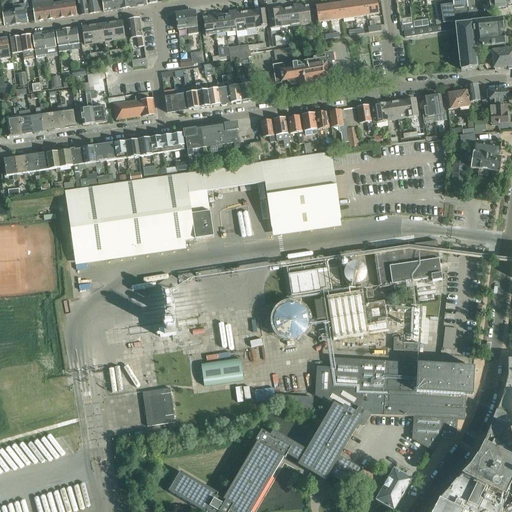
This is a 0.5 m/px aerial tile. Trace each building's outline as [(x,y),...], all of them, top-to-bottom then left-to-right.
[(21,9),(15,10),(18,25),(27,24),(26,12),(31,11),(30,0),(23,1),(24,6),(21,6),(21,9)] [(48,0),(32,2),(35,22),(56,19),(54,4),(53,0),(48,0)] [(53,0),(54,4),(56,19),(77,16),(75,1),(57,4),(56,0),(53,0)] [(90,14),(87,0),(77,0),(80,16),(90,14)] [(97,0),(87,0),(90,14),(100,13),(97,0)] [(115,11),(113,0),(101,0),(104,12),(115,11)] [(113,0),(115,11),(125,9),(124,0),(113,0)] [(124,0),(125,9),(136,7),(135,0),(124,0)] [(364,0),(362,0),(352,1),(355,18),(367,16),(364,0)] [(376,0),(364,0),(367,16),(379,14),(376,0)] [(452,0),(453,4),(454,9),(467,8),(466,0),(452,0)] [(492,0),(489,0),(489,6),(483,6),(484,12),(507,9),(507,6),(509,6),(510,5),(509,0),(492,0)] [(352,1),(340,3),(343,19),(355,18),(352,1)] [(474,2),(468,3),(469,18),(473,18),(472,13),(476,13),(474,2)] [(340,3),(328,5),(331,21),(343,19),(340,3)] [(303,4),(298,5),(301,25),(311,24),(309,6),(303,7),(303,4)] [(440,5),(442,20),(443,20),(443,23),(468,20),(467,8),(454,9),(453,4),(440,5)] [(294,8),(288,9),(291,27),(301,25),(298,5),(293,6),(294,8)] [(331,21),(328,5),(316,7),(319,23),(331,21)] [(282,7),(278,8),(280,28),(291,27),(288,9),(283,10),(282,7)] [(280,28),(278,8),(273,9),(273,11),(268,12),(270,30),(280,28)] [(18,25),(15,10),(3,12),(5,27),(18,25)] [(264,10),(254,11),(257,29),(267,27),(264,10)] [(196,11),(185,13),(187,29),(198,28),(196,11)] [(229,15),(224,15),(226,33),(236,32),(233,11),(229,12),(229,15)] [(238,11),(233,11),(236,32),(246,30),(244,13),(239,13),(238,11)] [(254,11),(244,13),(246,30),(257,29),(254,11)] [(187,29),(185,13),(175,14),(177,30),(187,29)] [(216,35),(213,14),(208,15),(209,18),(203,18),(206,36),(216,35)] [(218,14),(213,14),(216,35),(226,33),(224,15),(218,16),(218,14)] [(137,38),(139,48),(140,52),(145,52),(140,19),(128,21),(130,39),(137,38)] [(455,24),(456,30),(460,70),(477,68),(475,52),(486,51),(485,47),(505,45),(502,19),(471,22),(471,23),(456,25),(455,24)] [(123,21),(112,23),(115,41),(125,39),(123,21)] [(112,23),(102,25),(105,42),(115,41),(112,23)] [(102,25),(92,26),(95,44),(105,42),(102,25)] [(450,31),(450,27),(449,25),(414,30),(404,32),(405,38),(450,31)] [(95,44),(92,26),(82,28),(84,45),(95,44)] [(80,48),(77,28),(66,30),(69,50),(80,48)] [(69,50),(66,30),(56,32),(59,51),(69,50)] [(54,32),(43,33),(46,49),(56,48),(54,32)] [(46,49),(43,33),(33,35),(36,60),(41,59),(40,50),(46,49)] [(200,33),(191,34),(193,46),(202,45),(200,33)] [(31,35),(20,37),(23,53),(33,51),(31,35)] [(23,53),(20,37),(10,38),(12,54),(23,53)] [(8,39),(0,39),(0,59),(0,60),(11,59),(8,39)] [(274,51),(275,60),(292,58),(290,48),(274,51)] [(494,67),(506,66),(507,66),(508,70),(511,69),(511,49),(493,52),(494,67)] [(332,53),(325,54),(325,58),(292,64),(286,65),(287,70),(284,70),(283,64),(273,66),(276,84),(282,83),(284,85),(290,84),(290,85),(299,84),(299,86),(310,84),(310,81),(329,78),(328,73),(333,73),(331,62),(334,62),(332,53)] [(477,54),(478,66),(485,65),(484,53),(477,54)] [(191,59),(180,60),(182,68),(192,66),(191,59)] [(24,66),(17,67),(17,68),(18,74),(20,85),(27,83),(25,73),(24,66)] [(231,75),(227,76),(231,104),(235,103),(236,105),(241,104),(241,102),(242,102),(240,86),(233,87),(231,75)] [(60,76),(50,78),(52,88),(61,87),(60,76)] [(217,84),(218,89),(221,105),(222,107),(226,106),(227,104),(231,104),(227,76),(222,77),(223,83),(217,84)] [(239,81),(240,86),(242,102),(253,100),(249,80),(239,81)] [(468,86),(468,91),(470,102),(480,101),(478,85),(468,86)] [(486,91),(486,96),(486,98),(491,98),(491,105),(503,104),(503,100),(511,100),(511,99),(511,91),(509,89),(509,88),(508,89),(505,89),(504,89),(488,90),(488,91),(486,91)] [(218,89),(207,91),(210,107),(221,105),(218,89)] [(207,91),(197,93),(199,108),(210,107),(207,91)] [(468,91),(457,93),(459,109),(471,107),(470,102),(468,91)] [(91,100),(90,92),(85,93),(87,100),(88,106),(88,109),(81,110),(83,126),(91,124),(91,126),(95,125),(92,105),(91,100)] [(197,93),(186,94),(188,110),(193,109),(194,111),(198,110),(199,109),(199,108),(197,93)] [(459,109),(457,93),(446,94),(448,110),(459,109)] [(186,94),(175,96),(178,112),(180,113),(184,112),(185,111),(188,110),(186,94)] [(440,95),(431,97),(435,122),(446,120),(445,113),(443,113),(440,95)] [(178,112),(175,96),(165,97),(167,113),(178,112)] [(114,105),(117,120),(142,116),(142,117),(148,116),(150,117),(152,116),(153,115),(155,115),(153,99),(140,101),(140,97),(135,97),(136,102),(114,105)] [(435,122),(431,97),(423,98),(425,116),(423,116),(425,124),(435,122)] [(415,99),(405,101),(408,118),(418,117),(415,99)] [(405,101),(395,102),(398,120),(408,118),(405,101)] [(395,102),(385,104),(388,122),(398,120),(395,102)] [(40,109),(41,116),(44,131),(48,131),(49,132),(53,132),(54,130),(55,130),(52,114),(46,115),(44,104),(40,105),(40,109)] [(388,122),(385,104),(375,106),(375,107),(371,108),(373,124),(388,122)] [(66,112),(65,105),(62,106),(65,128),(76,127),(74,111),(66,112)] [(96,105),(92,105),(95,125),(99,125),(99,123),(107,122),(104,106),(97,107),(96,105)] [(490,106),(490,111),(491,124),(492,126),(498,126),(498,123),(508,122),(508,121),(509,120),(509,116),(507,115),(507,114),(506,105),(490,106)] [(59,113),(52,114),(55,130),(65,128),(62,106),(58,106),(59,113)] [(367,123),(367,126),(368,126),(369,132),(373,131),(369,106),(364,107),(362,106),(359,107),(358,108),(357,108),(359,124),(367,123)] [(343,126),(339,127),(340,133),(342,133),(343,143),(348,142),(349,149),(359,148),(356,128),(358,128),(354,108),(341,110),(343,126)] [(40,132),(44,131),(41,116),(40,109),(36,109),(37,116),(31,117),(33,133),(34,133),(35,134),(39,134),(40,132)] [(332,128),(339,127),(343,126),(341,110),(336,111),(335,110),(332,111),(331,112),(327,113),(329,128),(325,129),(325,132),(327,132),(328,140),(333,139),(332,128)] [(31,117),(30,111),(19,113),(20,119),(22,135),(33,133),(31,117)] [(317,130),(325,129),(329,128),(327,113),(322,113),(321,112),(317,113),(316,114),(315,114),(317,130)] [(314,114),(310,115),(309,115),(308,114),(305,115),(304,116),(302,116),(305,132),(305,136),(317,134),(314,114)] [(297,133),(299,144),(304,143),(302,132),(300,117),(295,117),(294,116),(290,117),(289,118),(288,118),(290,134),(297,133)] [(274,120),(276,136),(277,142),(283,141),(284,149),(290,148),(288,134),(286,119),(280,119),(279,118),(276,119),(275,120),(274,120)] [(22,135),(20,119),(16,119),(9,120),(11,136),(12,136),(13,138),(18,137),(18,135),(22,135)] [(272,121),(268,121),(267,121),(265,120),(263,121),(262,122),(261,122),(263,138),(269,137),(270,143),(275,143),(272,121)] [(482,121),(474,121),(475,131),(475,132),(475,134),(483,133),(482,130),(482,121)] [(189,165),(242,157),(241,156),(240,152),(243,149),(244,149),(243,148),(239,144),(236,124),(226,126),(226,128),(195,132),(195,131),(185,132),(189,165)] [(176,135),(173,136),(175,152),(185,151),(183,134),(182,135),(181,133),(176,134),(176,135)] [(474,135),(474,134),(463,136),(460,136),(461,145),(467,145),(466,156),(453,155),(451,192),(464,193),(466,161),(472,162),(471,168),(479,170),(478,176),(488,177),(488,172),(499,173),(501,158),(497,158),(498,148),(475,144),(474,135)] [(165,137),(163,137),(165,154),(175,152),(173,136),(171,136),(170,135),(166,135),(165,137)] [(154,138),(153,139),(155,155),(165,154),(163,137),(161,138),(159,136),(155,137),(154,138)] [(155,155),(153,139),(150,139),(150,137),(143,138),(144,140),(139,141),(142,157),(155,155)] [(126,143),(128,159),(139,157),(136,141),(132,142),(132,140),(125,141),(126,143)] [(115,144),(117,160),(128,159),(126,143),(121,143),(120,142),(116,142),(115,144)] [(104,146),(106,162),(117,160),(115,144),(111,145),(110,143),(105,144),(104,146)] [(97,147),(93,147),(96,163),(101,163),(106,162),(104,146),(102,144),(98,145),(97,147)] [(87,148),(82,149),(85,165),(96,163),(93,147),(93,148),(92,146),(87,147),(87,148)] [(85,165),(82,149),(81,148),(77,148),(76,150),(72,151),(74,167),(75,172),(79,172),(78,166),(85,165)] [(58,153),(60,169),(71,167),(69,151),(64,152),(63,150),(59,151),(58,153)] [(48,154),(47,154),(50,170),(60,169),(58,153),(54,153),(53,152),(48,152),(48,154)] [(37,156),(39,172),(45,171),(46,175),(50,174),(50,170),(47,154),(43,155),(42,153),(38,154),(37,156)] [(102,187),(65,192),(75,257),(121,251),(195,240),(210,238),(214,237),(210,211),(207,192),(265,183),(267,203),(271,229),(272,229),(340,219),(341,219),(340,213),(331,155),(331,153),(311,156),(305,157),(262,163),(261,163),(260,163),(259,155),(257,155),(252,156),(250,156),(251,161),(254,161),(254,164),(216,170),(194,173),(191,174),(182,175),(162,178),(160,178),(159,178),(120,184),(111,185),(102,187)] [(26,157),(26,158),(28,173),(39,172),(37,156),(33,156),(31,155),(27,156),(26,157)] [(16,159),(15,159),(17,175),(28,173),(26,158),(22,158),(21,157),(16,157),(16,159)] [(6,176),(13,175),(17,175),(15,159),(11,160),(10,158),(6,159),(5,161),(4,161),(6,176)] [(186,162),(176,163),(177,172),(188,170),(186,162)] [(174,164),(165,166),(166,175),(176,174),(174,164)] [(166,175),(165,166),(156,167),(157,177),(166,175)] [(154,167),(143,168),(144,176),(156,175),(154,167)] [(99,185),(97,173),(90,175),(91,186),(99,185)] [(8,190),(8,192),(9,197),(15,196),(20,195),(19,188),(8,190)] [(245,234),(258,233),(256,210),(237,212),(238,221),(243,220),(245,234)] [(53,222),(0,227),(0,300),(60,295),(53,222)] [(442,281),(441,275),(439,260),(440,260),(437,242),(437,241),(373,251),(379,288),(393,286),(393,285),(426,280),(427,283),(433,282),(442,281)] [(290,275),(288,275),(292,297),(340,289),(337,267),(326,269),(325,264),(289,270),(290,275)] [(163,293),(169,329),(176,328),(171,292),(163,293)] [(327,298),(333,340),(389,332),(384,302),(364,305),(362,292),(327,298)] [(314,302),(317,320),(327,319),(324,300),(314,302)] [(277,333),(282,337),(289,339),(295,339),(302,336),(306,331),(308,325),(308,318),(305,312),(300,307),(294,305),(287,306),(281,308),(276,313),(274,320),(274,326),(277,333)] [(176,328),(169,329),(159,331),(160,337),(177,335),(176,328)] [(445,328),(443,349),(455,350),(457,329),(445,328)] [(239,341),(238,336),(214,339),(215,344),(239,341)] [(403,343),(404,338),(394,338),(393,350),(393,351),(419,352),(420,344),(403,343)] [(244,381),(241,359),(201,365),(204,386),(244,381)] [(358,408),(370,416),(408,417),(414,417),(413,439),(434,452),(442,438),(455,439),(457,420),(463,420),(464,420),(465,396),(473,396),(474,368),(334,360),(334,361),(334,369),(318,368),(316,396),(334,406),(346,414),(348,411),(350,413),(353,409),(355,410),(355,409),(358,408)] [(484,445),(511,459),(511,360),(508,360),(508,362),(508,378),(503,395),(504,395),(499,407),(497,411),(484,445)] [(255,384),(257,404),(273,402),(270,382),(255,384)] [(237,387),(238,400),(252,399),(251,386),(237,387)] [(142,393),(147,427),(175,423),(170,389),(142,393)] [(282,410),(312,412),(313,398),(283,397),(282,410)] [(256,442),(257,443),(223,500),(217,497),(218,494),(180,472),(169,492),(202,511),(229,511),(231,510),(233,511),(250,511),(282,457),(285,459),(288,455),(300,463),(299,464),(319,476),(325,480),(329,474),(340,455),(358,424),(364,427),(370,416),(358,408),(355,409),(355,410),(353,409),(350,413),(348,411),(346,414),(334,406),(308,451),(307,451),(273,431),(270,436),(262,431),(256,442)] [(511,459),(484,445),(482,449),(511,463),(511,459)] [(461,478),(493,492),(505,498),(511,483),(511,463),(482,449),(478,457),(471,467),(461,477),(461,478)] [(340,455),(329,474),(376,502),(390,478),(388,476),(389,474),(386,474),(383,474),(381,475),(379,477),(377,479),(363,471),(339,457),(340,456),(340,455)] [(376,502),(394,511),(412,480),(394,470),(390,478),(376,502)] [(457,481),(490,497),(493,492),(461,478),(457,482),(457,481)] [(490,497),(457,481),(439,502),(433,511),(500,511),(503,503),(490,497)] [(15,500),(17,511),(74,511),(91,508),(85,484),(15,500)] [(138,502),(140,511),(151,511),(148,499),(138,502)]
